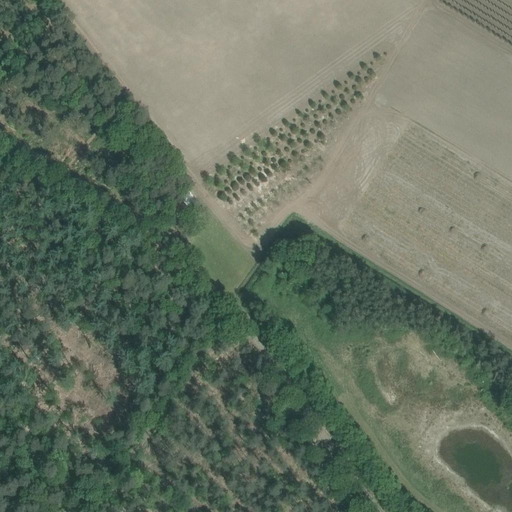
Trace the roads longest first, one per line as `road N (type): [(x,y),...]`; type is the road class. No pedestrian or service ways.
road 1 (track): [(233,306),(182,247),(0,133)]
road 2 (track): [(233,306),(381,511)]
